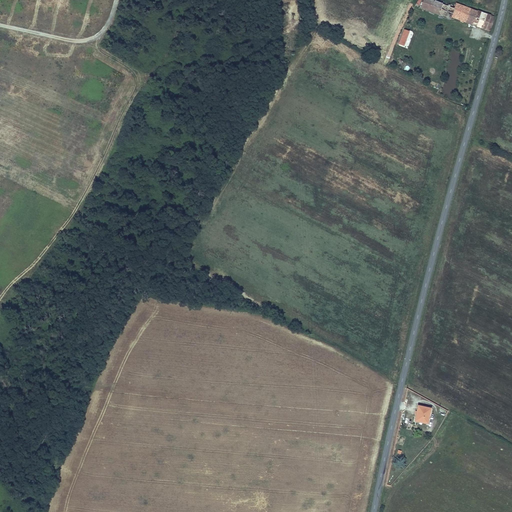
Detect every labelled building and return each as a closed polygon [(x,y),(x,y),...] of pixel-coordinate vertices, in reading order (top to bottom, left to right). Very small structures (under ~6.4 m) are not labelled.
[(455,9),(430,0),(423,0),(421,8),(451,19),(452,17),(455,9),(463,12),(460,20),(490,31),(495,17),(477,11),(477,12),(457,4),(455,9)] [(463,12),(455,9),(452,17),(460,20),(463,12)] [(483,30),(483,34),(481,34),(481,28),(471,27),(471,38),(477,39),(477,36),(485,37),(485,30),(483,30)] [(404,46),(409,32),(405,30),(399,44),(404,46)] [(431,408),(418,406),(415,422),(427,425),(431,408)]
